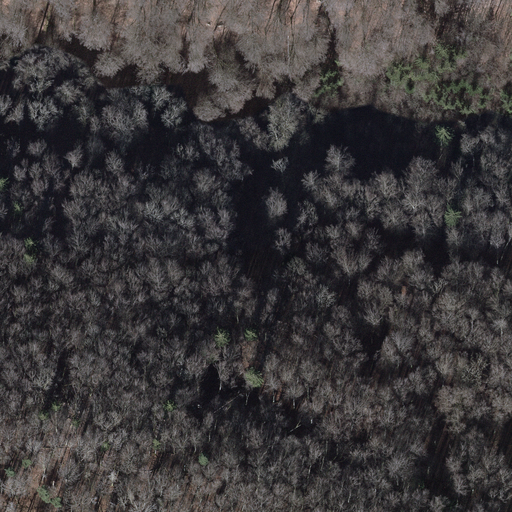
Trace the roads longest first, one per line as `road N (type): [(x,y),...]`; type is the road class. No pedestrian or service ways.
road 1 (track): [(0,88),(177,102),(339,94),(511,149)]
road 2 (track): [(226,99),(331,203),(412,301),(435,336),(464,430),(485,467),(511,491)]
